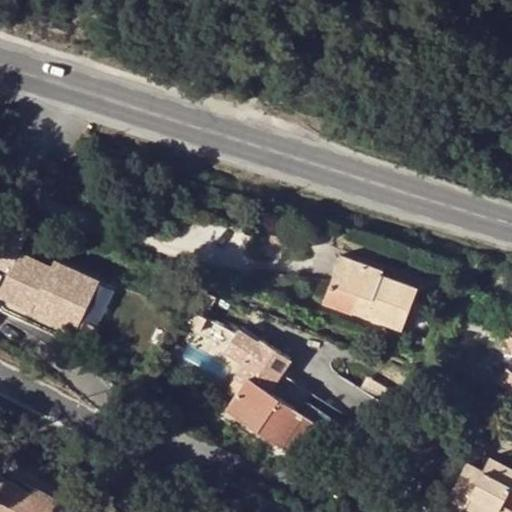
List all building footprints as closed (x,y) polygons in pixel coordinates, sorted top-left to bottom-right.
[(21,252),(30,233),(5,225),(0,236),(0,266),(12,272),(0,298),(34,313),(38,304),(60,314),(56,323),(79,333),(84,321),(102,281),(56,260),(53,266),(21,252)] [(263,255),(283,258),(286,238),(266,236),(263,255)] [(368,312),(366,317),(404,331),(418,289),(384,276),(385,271),(342,257),(325,303),(354,315),(355,312),(357,307),(368,312)] [(215,300),(198,290),(189,307),(206,316),(215,300)] [(38,304),(34,313),(56,323),(60,314),(38,304)] [(368,312),(357,307),(355,312),(366,317),(368,312)] [(100,328),(84,321),(79,333),(95,340),(100,328)] [(249,378),(270,391),(292,359),(260,338),(257,344),(235,332),(223,354),(245,366),(236,379),(245,384),(249,378)] [(270,391),(249,378),(245,384),(237,396),(229,409),(298,457),(319,425),(270,391)] [(229,391),(237,396),(245,384),(236,379),(229,391)] [(484,473),(511,487),(511,467),(493,457),(484,473)] [(465,511),(511,511),(511,487),(484,473),(469,464),(444,510),(446,511),(464,511),(465,511)] [(0,511),(44,511),(51,499),(25,486),(0,473),(0,511)] [(25,486),(51,499),(54,493),(29,480),(25,486)]
